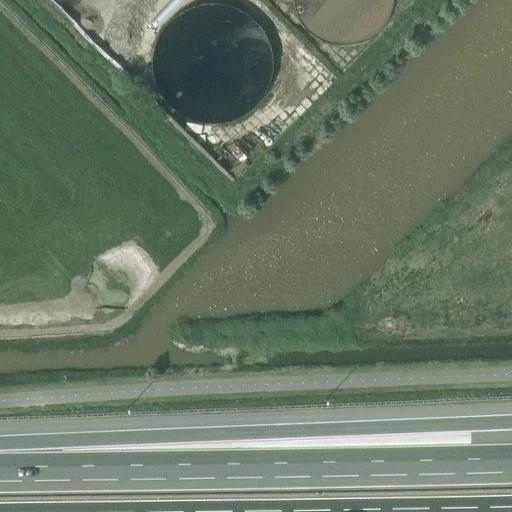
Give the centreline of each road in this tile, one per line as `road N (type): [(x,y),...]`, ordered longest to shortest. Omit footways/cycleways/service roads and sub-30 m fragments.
road 1 (motorway): [(511,422),(0,463)]
road 2 (motorway): [(511,457),(0,466)]
